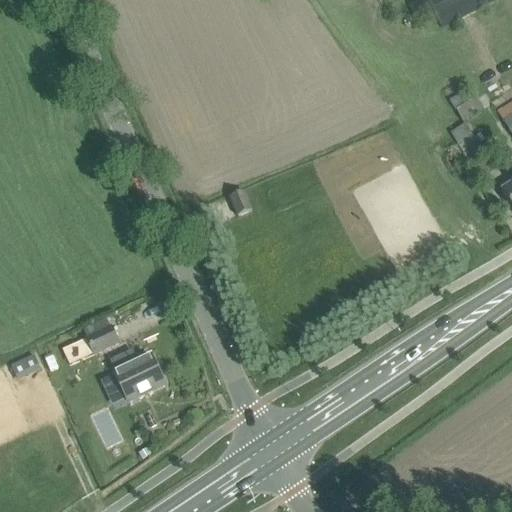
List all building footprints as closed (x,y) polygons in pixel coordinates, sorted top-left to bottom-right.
[(429,0),(443,26),(492,0),(429,0)] [(483,108),(476,96),(455,107),(462,120),(483,108)] [(511,104),(498,113),(511,136),(511,104)] [(480,180),(494,171),(464,125),(451,134),(480,180)] [(511,185),(502,192),(508,202),(511,207),(511,185)] [(238,218),(252,212),(244,193),(230,199),(238,218)] [(119,345),(111,328),(107,320),(83,331),(95,356),(119,345)] [(23,353),(27,363),(37,359),(38,361),(52,355),(46,343),(23,353)] [(129,404),(165,387),(151,358),(130,368),(124,356),(110,362),(116,375),(115,375),(129,404)] [(43,368),(49,380),(57,376),(51,365),(43,368)]
